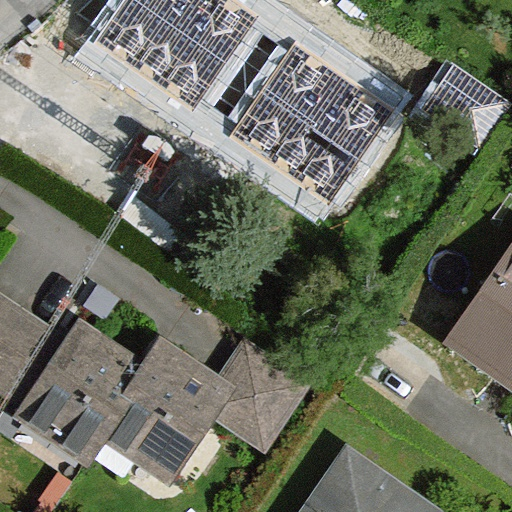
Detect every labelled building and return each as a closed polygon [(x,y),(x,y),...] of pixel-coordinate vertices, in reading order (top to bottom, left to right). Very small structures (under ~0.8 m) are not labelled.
[(408,108),(249,0),(124,0),(95,42),(339,209),(408,108)] [(452,67),(421,111),(478,151),(509,107),(452,67)] [(511,259),(459,338),(511,374),(511,259)] [(0,341),(21,311),(0,298),(0,341)] [(70,344),(21,311),(0,341),(0,379),(32,402),(25,412),(91,457),(108,431),(146,374),(97,342),(94,347),(76,336),(70,344)] [(158,354),(146,374),(108,431),(174,475),(222,405),(272,438),(307,385),(253,350),(226,391),(179,360),(175,365),(158,354)] [(430,511),(351,457),(313,511),(430,511)]
